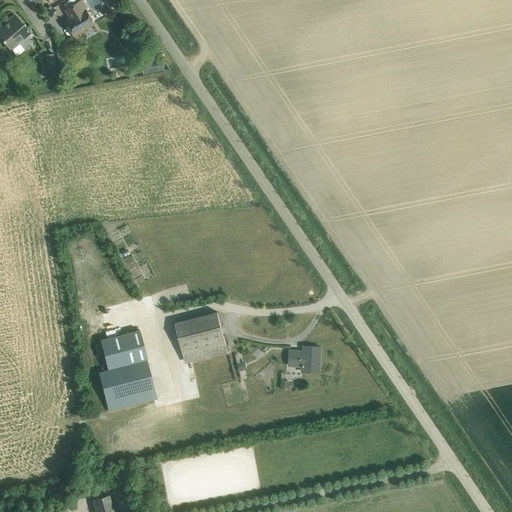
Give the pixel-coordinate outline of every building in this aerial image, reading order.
[(66,9),(65,10),(70,18),(64,22),(73,36),(94,24),(85,9),(87,8),(82,0),(80,0),(76,3),(74,0),(68,0),(63,4),(66,9)] [(0,28),(0,37),(11,50),(30,33),(15,15),(7,21),(8,22),(0,28)] [(45,55),(48,69),(56,67),(53,53),(45,55)] [(186,286),(168,291),(170,297),(188,292),(186,286)] [(175,323),(185,361),(228,350),(218,312),(175,323)] [(98,372),(108,411),(157,399),(139,330),(100,340),(108,370),(98,372)] [(289,351),(289,366),(302,367),(302,372),(312,372),(312,369),(319,370),(320,355),(321,347),(315,347),(308,346),(308,352),(289,351)] [(187,392),(194,390),(190,369),(182,370),(187,392)] [(278,387),(286,387),(286,379),(278,379),(278,387)] [(92,498),(95,511),(113,511),(109,494),(92,498)]
